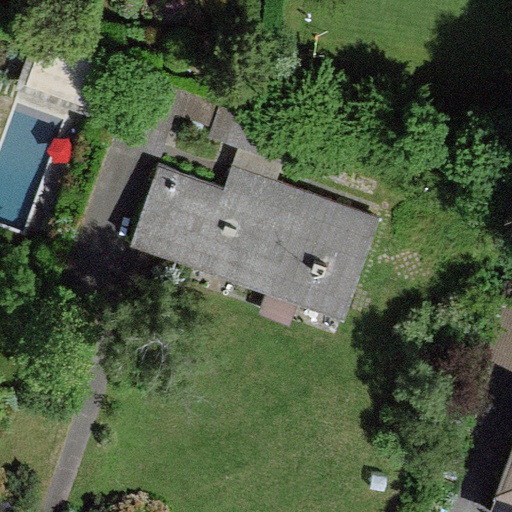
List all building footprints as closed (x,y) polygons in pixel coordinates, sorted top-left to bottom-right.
[(130,67),(45,37),(27,81),(113,113),(130,67)] [(183,92),(137,74),(130,96),(176,113),(183,92)] [(164,163),(138,232),(348,310),(382,223),(288,187),(281,205),(164,163)] [(511,299),(505,296),(484,353),(511,363),(511,299)] [(511,511),(511,460),(493,511),(511,511)]
